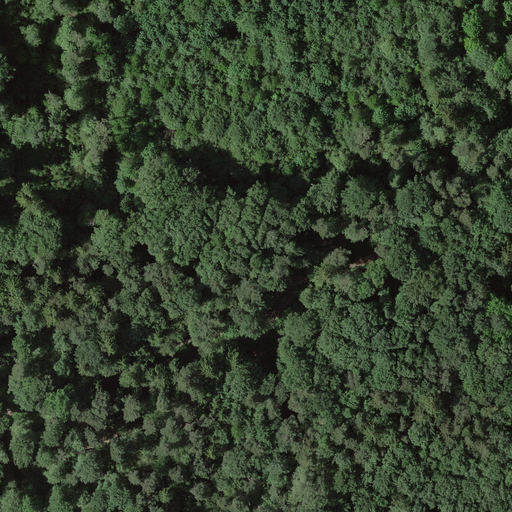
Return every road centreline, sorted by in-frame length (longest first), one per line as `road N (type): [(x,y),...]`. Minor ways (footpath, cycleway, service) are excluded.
road 1 (track): [(0,415),(76,371),(271,313),(291,283)]
road 2 (track): [(511,226),(402,248),(291,283)]
